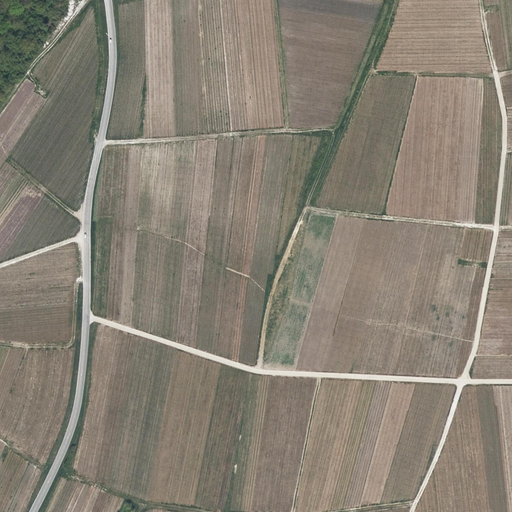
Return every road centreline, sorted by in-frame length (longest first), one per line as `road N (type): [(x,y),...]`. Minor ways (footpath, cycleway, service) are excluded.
road 1 (track): [(254,371),(303,210),(383,0)]
road 2 (unclassified): [(462,380),(254,371),(85,314)]
road 3 (tertiary): [(85,314),(86,211),(112,50),(107,0)]
road 4 (unclassified): [(495,73),(502,114),(496,225),(462,380)]
road 5 (track): [(336,126),(99,142)]
road 6 (track): [(511,225),(303,210)]
road 7 (tertiary): [(31,511),(66,442),(85,314)]
road 8 (track): [(462,380),(410,511)]
road 9 (track): [(87,0),(0,108)]
